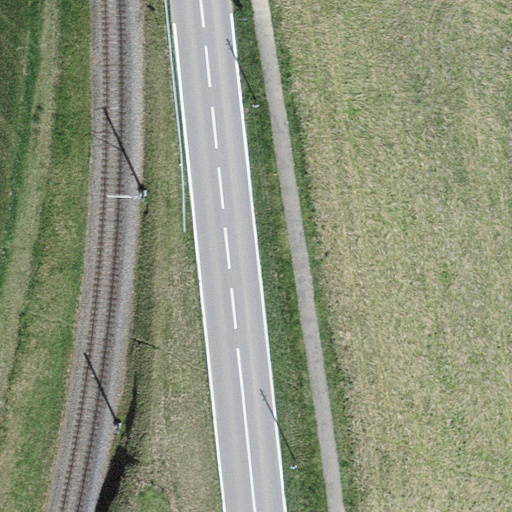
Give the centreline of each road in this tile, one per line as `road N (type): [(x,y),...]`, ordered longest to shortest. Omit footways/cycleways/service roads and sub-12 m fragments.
road 1 (secondary): [(200,0),(254,511)]
road 2 (track): [(0,390),(31,215),(51,0)]
